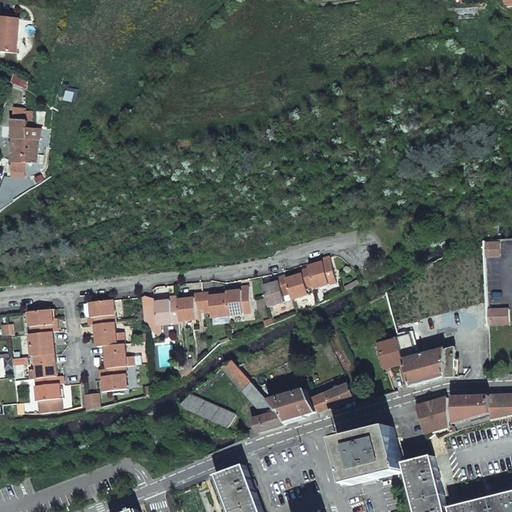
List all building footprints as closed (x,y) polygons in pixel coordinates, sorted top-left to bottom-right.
[(0,21),(0,22),(0,56),(13,59),(19,24),(0,21)] [(27,89),(31,80),(18,73),(13,82),(27,89)] [(68,89),(67,101),(76,102),(77,89),(68,89)] [(14,171),(28,172),(28,162),(40,163),(40,134),(30,134),(31,140),(27,140),(27,121),(28,115),(18,109),(14,120),(16,139),(13,162),(15,162),(14,171)] [(500,243),(486,244),(486,258),(500,257),(500,243)] [(467,252),(448,250),(432,261),(433,267),(447,282),(449,302),(451,316),(451,327),(490,325),(490,324),(489,309),(486,258),(486,244),(477,246),(468,247),(467,252)] [(339,282),(331,257),(324,259),(325,262),(311,267),(311,269),(317,286),(317,289),(339,282)] [(393,295),(400,340),(405,360),(419,357),(406,311),(441,301),(442,317),(451,316),(449,302),(447,282),(433,267),(393,295)] [(310,288),(317,286),(311,269),(304,271),(305,275),(298,277),(288,280),(293,293),(295,300),(312,294),(310,288)] [(288,280),(287,277),(280,279),(281,282),(274,284),(265,287),(272,308),(289,302),(287,296),(293,293),(288,280)] [(243,290),(229,292),(229,294),(231,316),(254,313),(250,286),(243,287),(243,290)] [(211,292),(204,293),(206,312),(213,311),(215,325),(232,323),(231,316),(229,294),(219,295),(212,296),(211,292)] [(206,312),(204,293),(196,294),(197,298),(189,299),(180,300),(182,321),(199,319),(199,313),(206,312)] [(180,300),(179,296),(172,297),(172,301),(158,302),(158,305),(146,306),(148,324),(160,323),(160,326),(182,323),(182,321),(180,300)] [(118,323),(115,301),(93,303),(94,318),(91,318),(91,326),(98,326),(118,323)] [(495,309),(496,324),(511,324),(510,309),(495,309)] [(56,324),(55,310),(32,313),(34,335),(56,332),(61,332),(60,324),(56,324)] [(119,323),(118,323),(98,326),(100,348),(103,347),(107,347),(129,344),(128,333),(120,334),(119,323)] [(15,324),(3,325),(4,335),(16,335),(15,324)] [(56,332),(34,335),(33,335),(35,358),(39,358),(59,355),(56,332)] [(405,360),(400,340),(382,345),(389,369),(407,364),(405,360)] [(130,367),(139,366),(138,357),(131,357),(129,344),(107,347),(110,369),(130,367)] [(405,360),(407,364),(413,388),(449,377),(449,350),(446,350),(433,354),(419,357),(405,360)] [(33,371),(34,381),(40,380),(61,378),(59,355),(39,358),(41,370),(33,371)] [(14,358),(15,365),(31,364),(30,357),(14,358)] [(223,368),(260,410),(271,402),(235,360),(223,368)] [(133,389),(130,367),(110,369),(105,370),(103,370),(104,377),(107,377),(109,392),(133,389)] [(64,384),(67,384),(66,377),(61,378),(40,380),(42,402),(44,402),(66,399),(64,384)] [(334,409),(356,399),(351,384),(314,399),(320,413),(333,407),(334,409)] [(320,413),(314,399),(310,389),(271,402),(282,412),(284,412),(287,422),(320,413)] [(101,393),(87,395),(89,411),(103,409),(101,393)] [(192,393),(183,406),(228,427),(237,414),(192,393)] [(511,395),(491,397),(493,412),(501,412),(501,418),(511,415),(511,395)] [(493,412),(491,397),(455,398),(457,424),(494,415),(493,412)] [(441,437),(457,431),(456,426),(452,424),(449,398),(422,407),(432,439),(438,435),(441,437)] [(66,399),(44,402),(45,414),(67,412),(66,399)] [(282,412),(271,402),(260,410),(264,417),(282,412)] [(430,440),(432,439),(422,407),(419,408),(420,410),(430,440)] [(284,412),(282,412),(264,417),(256,419),(259,433),(268,431),(287,425),(287,422),(284,412)] [(393,477),(405,474),(393,430),(340,443),(352,487),(363,485),(393,477)] [(511,511),(511,490),(448,508),(435,457),(407,465),(409,473),(418,511),(511,511)] [(264,511),(247,467),(220,477),(233,511),(264,511)]
